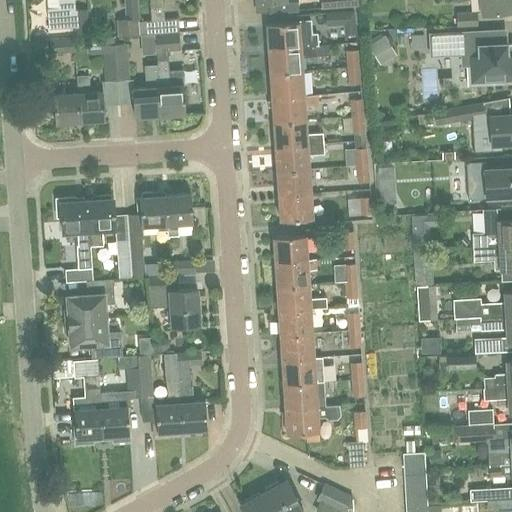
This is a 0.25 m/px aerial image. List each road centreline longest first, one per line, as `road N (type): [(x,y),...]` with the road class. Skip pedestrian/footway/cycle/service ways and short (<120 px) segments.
road 1 (residential): [(134,511),(218,464),(241,427),(221,152)]
road 2 (residential): [(42,511),(12,165)]
road 3 (residential): [(12,165),(221,152)]
road 4 (residential): [(12,165),(1,0)]
road 5 (residential): [(221,152),(212,0)]
